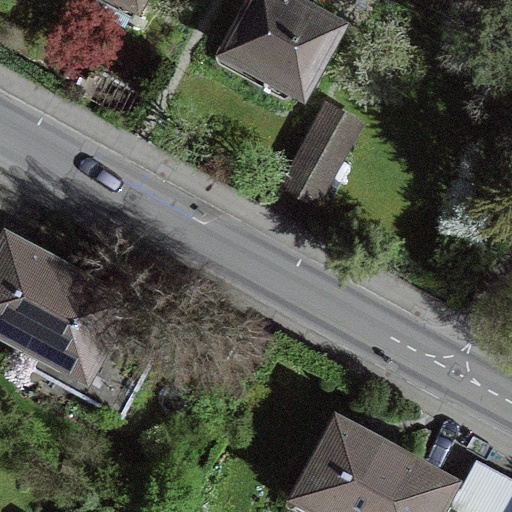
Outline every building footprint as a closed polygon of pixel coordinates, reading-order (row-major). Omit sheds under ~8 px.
[(337,24),(291,0),(254,0),(228,51),(266,71),(264,89),(283,99),(298,89),(301,91),(337,24)] [(316,199),(358,122),(327,105),(285,182),(316,199)] [(9,238),(0,253),(0,329),(83,375),(112,327),(126,302),(9,238)] [(120,419),(157,352),(112,327),(83,375),(73,393),(120,419)] [(433,511),(449,482),(339,424),(302,495),(334,511),(433,511)]
